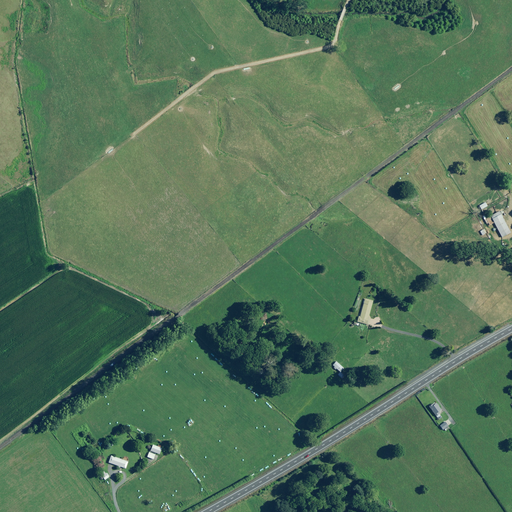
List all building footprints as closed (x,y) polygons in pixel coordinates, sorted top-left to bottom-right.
[(499,211),(484,219),(487,224),(488,223),(490,226),(494,223),(503,238),(511,233),(499,211)] [(373,301),(365,298),(360,316),(359,316),(357,322),(368,325),(370,319),(368,318),(373,301)] [(344,368),(336,361),(333,365),(335,367),(334,368),(336,369),(336,368),(340,372),(344,368)] [(441,410),(436,403),(430,408),(439,420),(443,416),(439,411),(441,410)] [(450,428),(445,422),(440,425),(443,430),(444,429),(446,431),(450,428)] [(162,448),(153,445),(150,451),(159,454),(162,448)] [(128,461),(111,456),(109,462),(126,468),(128,461)] [(109,477),(105,470),(101,473),(105,480),(109,477)]
